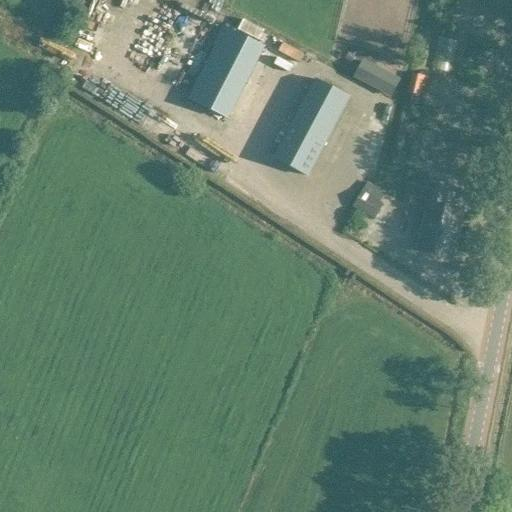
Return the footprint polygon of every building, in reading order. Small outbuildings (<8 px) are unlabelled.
[(225,27),(188,99),(228,120),(265,47),(225,27)] [(364,60),(355,76),(391,95),(399,79),(364,60)] [(420,96),(425,77),(412,74),(408,93),(420,96)] [(274,157),(309,175),(350,97),(315,79),(274,157)] [(199,155),(202,171),(216,168),(213,152),(199,155)] [(364,189),(354,206),(374,219),(384,204),(381,201),(386,193),(368,183),(364,189)] [(417,250),(430,252),(449,256),(455,229),(459,229),(463,210),(450,207),(452,195),(416,187),(412,205),(426,209),(417,250)]
